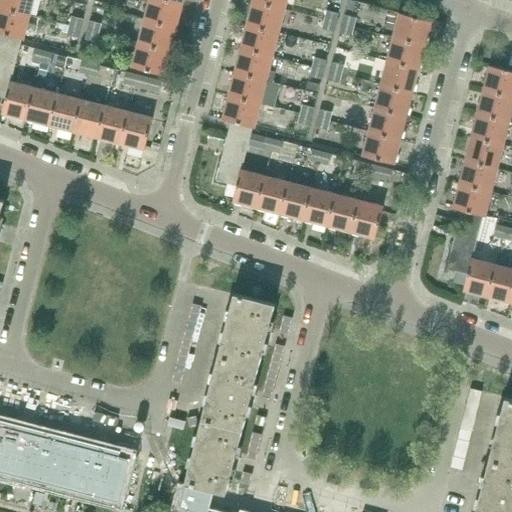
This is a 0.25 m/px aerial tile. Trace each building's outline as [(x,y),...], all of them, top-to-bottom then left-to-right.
[(0,0),(0,7),(30,16),(33,0),(0,0)] [(176,27),(182,4),(166,0),(149,0),(145,19),(176,27)] [(287,0),(253,0),(253,1),(285,9),(287,0)] [(279,33),(285,9),(253,1),(247,25),(279,33)] [(24,39),(30,16),(0,7),(0,33),(22,39),(24,39)] [(325,20),(336,23),(339,13),(327,11),(325,20)] [(425,45),(431,21),(400,13),(393,37),(425,45)] [(342,24),(353,27),(356,18),(344,15),(342,24)] [(70,26),(82,29),(84,20),(73,17),(70,26)] [(170,51),(176,27),(145,19),(139,43),(170,51)] [(334,33),(336,23),(325,20),(322,30),(334,33)] [(88,30),(99,33),(102,24),(90,21),(88,30)] [(351,37),(353,27),(342,24),(339,34),(351,37)] [(273,56),(279,33),(247,25),(241,48),(273,56)] [(79,38),(82,29),(70,26),(68,35),(79,38)] [(97,43),(99,33),(88,30),(85,40),(97,43)] [(320,47),(322,37),(291,32),(289,42),(320,47)] [(0,46),(19,52),(22,39),(0,34),(0,46)] [(419,69),(425,45),(393,37),(387,61),(419,69)] [(164,75),(170,51),(139,43),(133,68),(164,75)] [(11,82),(19,52),(0,46),(0,95),(6,97),(7,98),(11,82)] [(267,80),(273,56),(241,48),(235,72),(267,80)] [(41,63),(44,51),(34,49),(32,60),(41,63)] [(44,51),(41,63),(51,65),(54,54),(44,51)] [(313,67),(325,70),(327,61),(315,58),(313,67)] [(89,75),(92,63),(82,61),(79,73),(89,75)] [(413,92),(419,69),(387,61),(381,84),(413,92)] [(330,72),(342,74),(344,65),(333,62),(330,72)] [(92,63),(89,75),(98,77),(101,66),(92,63)] [(511,71),(504,69),(490,66),(484,90),(511,97),(511,71)] [(322,79),(325,70),(313,67),(311,76),(322,79)] [(136,87),(138,75),(126,72),(123,84),(136,87)] [(261,104),(267,80),(235,72),(229,96),(261,104)] [(339,84),(342,74),(330,72),(328,81),(339,84)] [(138,75),(136,87),(160,93),(160,92),(159,92),(162,82),(163,83),(163,82),(138,75)] [(35,88),(11,82),(7,98),(6,97),(2,113),(27,120),(35,88)] [(407,116),(413,92),(381,84),(375,108),(407,116)] [(59,94),(47,91),(35,88),(27,120),(51,126),(59,94)] [(509,121),(511,110),(511,97),(484,90),(478,113),(509,121)] [(74,132),(82,100),(59,94),(51,126),(74,132)] [(255,128),(261,104),(229,96),(223,120),(231,122),(253,128),(255,128)] [(98,138),(106,106),(82,100),(74,132),(98,138)] [(312,117),(315,107),(303,104),(301,114),(312,117)] [(121,144),(129,112),(106,106),(98,138),(121,144)] [(401,140),(407,116),(375,108),(369,131),(401,140)] [(318,119),(329,122),(332,112),(321,109),(318,119)] [(145,150),(153,118),(129,112),(121,144),(145,150)] [(503,145),(509,121),(478,113),(471,137),(503,145)] [(310,127),(312,117),(301,114),(298,124),(310,127)] [(327,131),(329,122),(318,119),(316,128),(327,131)] [(250,140),(253,128),(231,122),(228,134),(250,140)] [(395,164),(401,140),(369,131),(363,156),(395,164)] [(242,170),(250,140),(228,134),(216,180),(237,186),(241,170),(242,170)] [(272,151),(275,140),(265,137),(262,148),(272,151)] [(497,168),(503,145),(471,137),(465,160),(497,168)] [(275,140),(272,151),(281,153),(284,142),(275,140)] [(295,157),(299,143),(285,140),(284,142),(281,153),(295,157)] [(319,163),(322,152),(312,149),(309,161),(319,163)] [(322,152),(319,163),(329,166),(331,154),(322,152)] [(491,192),(497,168),(465,160),(459,184),(491,192)] [(366,175),(369,164),(356,161),(353,172),(366,175)] [(369,164),(366,175),(390,182),(391,181),(390,180),(392,171),(393,171),(393,170),(369,164)] [(266,176),(242,170),(241,170),(237,186),(233,202),(258,208),(266,176)] [(281,214),(289,182),(266,176),(258,208),(281,214)] [(304,220),(313,188),(289,182),(281,214),(304,220)] [(484,216),(491,192),(459,184),(453,208),(461,210),(484,216)] [(328,226),(336,194),(313,188),(304,220),(328,226)] [(351,232),(360,200),(336,194),(328,226),(351,232)] [(376,238),(384,206),(360,200),(351,232),(376,238)] [(492,218),(484,216),(461,210),(458,223),(480,229),(481,225),(489,227),(492,218)] [(473,259),(480,229),(458,223),(447,269),(468,274),(472,259),(473,259)] [(503,238),(505,227),(496,224),(493,236),(503,238)] [(511,228),(505,227),(503,238),(511,240),(511,228)] [(497,265),(473,259),(472,259),(468,274),(463,290),(488,297),(497,265)] [(511,303),(511,302),(511,268),(497,265),(488,297),(511,303)] [(275,304),(248,297),(234,294),(218,357),(259,368),(264,347),(266,342),(270,343),(273,333),(268,332),(270,326),(275,304)] [(254,387),(259,368),(218,357),(202,420),(243,430),(246,416),(250,404),(254,405),(256,395),(252,394),(254,387)] [(511,399),(506,398),(489,461),(511,466),(511,399)] [(238,450),(243,430),(202,420),(185,483),(196,486),(212,490),(226,494),(232,474),(233,467),(238,468),(240,458),(236,457),(238,450)] [(0,426),(0,470),(119,501),(129,460),(0,426)] [(511,511),(511,466),(489,461),(476,511),(511,511)] [(206,511),(212,490),(196,486),(190,509),(189,509),(188,511),(206,511)]
